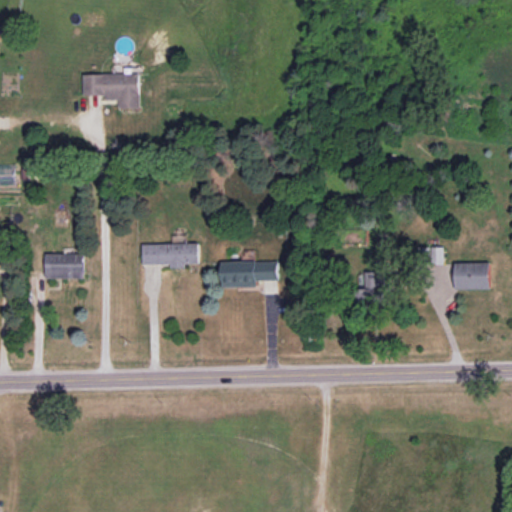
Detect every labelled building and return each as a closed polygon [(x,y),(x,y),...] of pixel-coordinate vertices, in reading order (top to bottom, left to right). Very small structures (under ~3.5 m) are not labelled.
[(140,73),(84,74),(84,97),(119,96),(119,111),(141,111),(140,73)] [(143,264),(171,264),(171,268),(185,268),(185,264),(199,264),(199,243),(143,243),(143,264)] [(444,247),(417,246),(416,264),(444,265),(444,247)] [(46,278),(83,278),(84,254),(46,253),(46,278)] [(279,260),(221,261),(222,287),(257,287),(256,280),(279,280),(279,260)] [(456,263),(456,289),(491,289),(491,262),(456,263)] [(363,303),(385,303),(385,271),(362,272),(363,303)]
